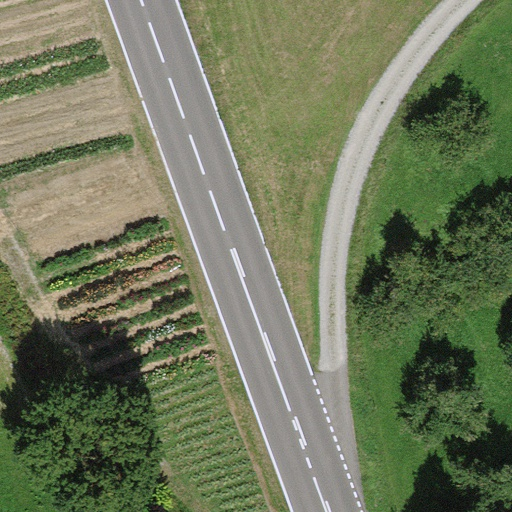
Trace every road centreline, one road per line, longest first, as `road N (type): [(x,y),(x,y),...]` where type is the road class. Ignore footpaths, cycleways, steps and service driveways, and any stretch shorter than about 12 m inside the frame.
road 1 (tertiary): [(143,0),(329,511)]
road 2 (track): [(474,0),(360,140),(338,265),(317,478)]
